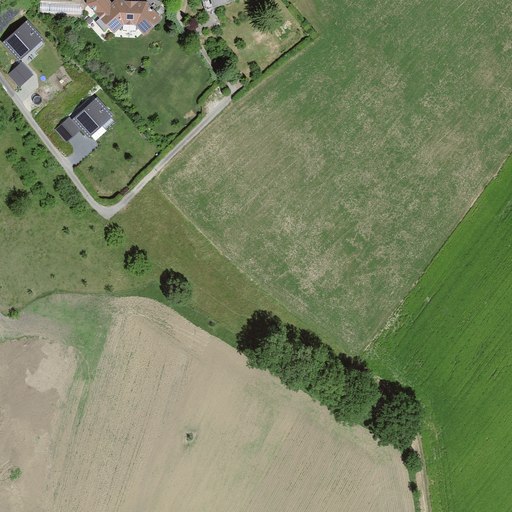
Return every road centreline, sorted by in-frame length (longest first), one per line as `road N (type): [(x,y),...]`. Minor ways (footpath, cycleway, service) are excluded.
road 1 (track): [(138,185),(421,432),(430,511)]
road 2 (residential): [(0,76),(100,213),(112,212),(231,94),(227,82)]
